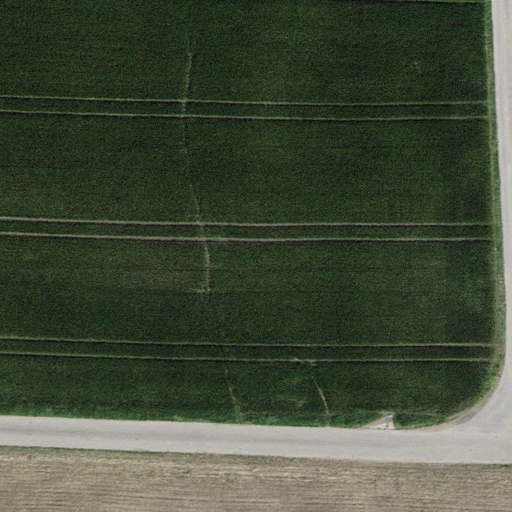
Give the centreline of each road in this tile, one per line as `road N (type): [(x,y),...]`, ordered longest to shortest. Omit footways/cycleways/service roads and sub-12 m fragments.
road 1 (track): [(0,431),(511,448)]
road 2 (track): [(511,122),(506,0)]
